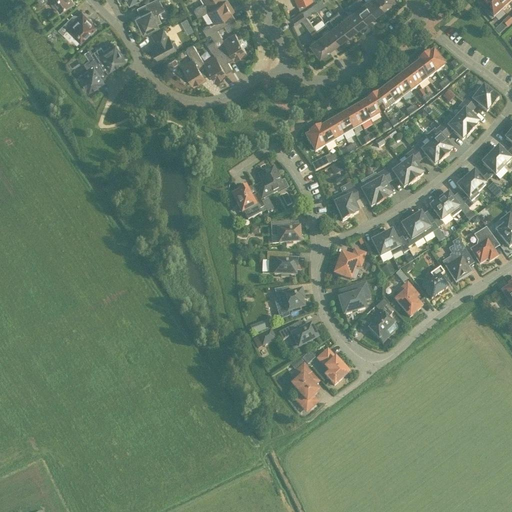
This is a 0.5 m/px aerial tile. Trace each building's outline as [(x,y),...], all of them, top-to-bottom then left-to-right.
[(50,0),(59,12),(73,2),(71,0),(50,0)] [(136,7),(140,14),(135,16),(143,31),(157,24),(157,22),(160,21),(156,13),(163,9),(158,0),(152,0),(146,3),(146,2),(136,7)] [(197,17),(206,11),(224,0),(202,0),(204,4),(201,6),(201,5),(193,10),(197,17)] [(206,36),(209,34),(217,30),(225,25),(228,23),(235,19),(231,12),(230,13),(227,8),(229,6),(225,0),(224,0),(206,11),(213,23),(210,25),(209,24),(201,29),(206,36)] [(295,0),(300,9),(313,0),(295,0)] [(355,0),(352,3),(365,20),(374,13),(365,1),(361,5),(357,0),(355,0)] [(366,0),(365,1),(374,13),(383,7),(378,0),(366,0)] [(503,12),(492,0),(488,0),(487,2),(486,1),(481,5),(485,10),(483,12),(492,21),(494,20),(503,12)] [(511,5),(506,0),(492,0),(503,12),(511,5),(511,6),(511,5)] [(347,15),(356,27),(365,20),(352,3),(348,6),(352,11),(347,15)] [(312,5),(302,11),(306,16),(315,10),(312,5)] [(95,26),(82,12),(73,22),(70,18),(59,29),(62,33),(66,29),(74,36),(71,38),(76,43),(79,41),(80,42),(89,32),(91,33),(96,28),(94,27),(95,26)] [(305,17),(301,12),(291,19),(295,24),(305,17)] [(334,17),(347,34),(356,27),(347,15),(341,19),(338,14),(334,17)] [(330,19),(334,25),(329,29),(338,41),(347,34),(334,17),(330,19)] [(180,22),(183,27),(188,24),(186,19),(180,22)] [(511,24),(511,21),(509,19),(503,24),(508,28),(511,24)] [(316,30),(329,48),(338,41),(329,29),(325,24),(316,30)] [(152,34),(156,42),(150,46),(157,58),(174,49),(174,48),(177,46),(174,41),(171,43),(168,36),(167,37),(162,29),(152,34)] [(319,55),(329,48),(316,30),(314,29),(310,32),(315,39),(310,43),(319,55)] [(217,30),(209,34),(213,40),(227,61),(233,58),(233,57),(238,54),(240,57),(246,53),(242,47),(244,46),(245,45),(246,44),(246,43),(246,42),(246,41),(246,40),(245,40),(245,39),(244,39),(243,38),(242,38),(241,38),(240,38),(238,40),(234,34),(223,41),(221,38),(221,37),(217,30)] [(214,55),(203,62),(209,73),(214,82),(221,78),(219,75),(224,72),(225,73),(232,69),(227,61),(213,40),(207,45),(211,53),(212,52),(214,55)] [(203,77),(209,73),(203,62),(192,44),(185,49),(190,57),(191,56),(193,60),(181,67),(185,73),(183,74),(187,81),(189,80),(193,86),(199,82),(197,79),(202,76),(203,77)] [(91,53),(91,54),(102,69),(98,63),(102,59),(109,69),(124,60),(114,45),(103,52),(100,47),(91,53)] [(429,56),(428,54),(423,58),(435,74),(444,67),(443,66),(444,64),(444,63),(444,61),(442,60),(441,60),(439,61),(433,53),(429,56)] [(102,81),(97,73),(102,69),(91,54),(88,55),(91,59),(84,63),(88,70),(78,76),(88,91),(102,81)] [(416,66),(426,80),(435,74),(423,58),(418,62),(420,63),(416,66)] [(407,73),(418,87),(426,80),(416,66),(407,73)] [(399,79),(410,93),(418,87),(407,73),(399,79)] [(391,85),(402,99),(410,93),(399,79),(391,85)] [(383,91),(394,105),(402,99),(391,85),(383,91)] [(491,109),(498,100),(483,88),(475,98),(471,95),(468,98),(462,92),(458,96),(465,102),(464,103),(473,110),(477,106),(486,113),(490,108),(491,109)] [(394,105),(383,91),(377,96),(374,98),(372,100),(370,101),(367,103),(367,102),(360,106),(369,121),(379,116),(381,114),(386,111),(387,114),(394,108),(392,106),(394,105)] [(442,97),(446,100),(452,95),(448,91),(442,97)] [(457,111),(461,115),(456,120),(471,134),(475,129),(475,128),(478,124),(469,115),(473,110),(464,103),(457,111)] [(352,111),(360,127),(369,121),(360,106),(352,111)] [(343,116),(352,132),(360,127),(352,111),(343,116)] [(334,122),(343,137),(352,132),(343,116),(334,122)] [(392,128),(397,125),(394,120),(389,123),(392,128)] [(447,121),(440,128),(448,137),(452,133),(462,141),(465,138),(466,138),(471,134),(456,120),(451,125),(447,121)] [(325,127),(334,142),(343,137),(334,122),(325,127)] [(314,131),(324,148),(334,142),(325,127),(320,129),(319,128),(314,131)] [(425,139),(430,145),(443,160),(449,155),(448,154),(452,151),(443,141),(448,137),(440,128),(435,132),(434,131),(425,139)] [(310,135),(306,138),(311,147),(310,148),(309,149),(310,151),(311,152),(312,152),(314,152),(315,153),(324,148),(314,131),(309,134),(310,135)] [(396,136),(393,132),(387,136),(390,140),(396,136)] [(385,145),(381,139),(375,143),(379,149),(385,145)] [(421,145),(413,151),(420,161),(425,157),(434,167),(438,163),(438,164),(443,160),(430,145),(425,149),(421,145)] [(505,156),(498,149),(490,157),(503,169),(510,161),(509,159),(511,155),(511,153),(509,151),(505,156)] [(408,163),(402,167),(414,183),(419,179),(418,178),(423,175),(415,165),(420,161),(413,151),(405,158),(408,163)] [(360,152),(354,155),(358,162),(364,159),(360,152)] [(482,165),(490,172),(485,176),(489,180),(493,175),(495,177),(503,169),(490,157),(482,165)] [(342,170),(339,164),(330,168),(333,174),(342,170)] [(393,166),(384,172),(390,182),(396,179),(403,189),(407,186),(408,187),(414,183),(402,167),(396,171),(393,166)] [(267,169),(262,172),(262,174),(259,176),(263,185),(254,189),(260,200),(277,191),(275,188),(281,185),(273,169),(269,171),(267,169)] [(391,197),(385,185),(390,182),(384,172),(375,178),(378,183),(372,186),(382,204),(387,200),(387,199),(391,197)] [(480,181),(474,173),(465,180),(477,194),(485,186),(484,184),(489,180),(485,176),(480,181)] [(461,192),(456,196),(459,199),(462,203),(464,205),(469,201),(471,203),(479,196),(477,194),(465,180),(457,188),(461,192)] [(497,189),(493,184),(488,189),(492,194),(497,189)] [(363,185),(353,189),(359,200),(364,197),(371,208),(375,206),(376,207),(382,204),(372,186),(365,190),(363,185)] [(250,198),(245,188),(239,191),(240,193),(232,197),(237,205),(235,206),(239,213),(241,213),(241,214),(243,213),(247,221),(261,214),(259,211),(264,208),(256,195),(250,198)] [(353,203),(359,200),(353,189),(344,194),(332,200),(342,222),(353,217),(353,216),(358,214),(353,203)] [(451,200),(448,195),(439,202),(449,216),(452,219),(461,212),(458,209),(464,205),(462,203),(459,199),(456,196),(451,200)] [(268,200),(262,203),(267,213),(273,210),(268,200)] [(439,202),(430,208),(436,217),(431,220),(434,224),(437,229),(443,225),(441,222),(449,216),(439,202)] [(426,224),(420,215),(411,221),(420,236),(423,239),(438,230),(437,229),(434,224),(431,220),(426,224)] [(496,233),(509,249),(511,246),(511,218),(509,215),(500,222),(504,227),(496,233)] [(407,249),(423,239),(420,236),(411,221),(401,227),(407,235),(402,239),(404,243),(407,249)] [(278,245),(285,244),(286,247),(292,246),(292,244),(299,243),(299,241),(301,238),(299,236),(298,229),(290,230),(290,223),(270,225),(271,238),(278,237),(278,245)] [(489,262),(497,257),(490,247),(496,243),(486,229),(474,236),(477,242),(476,248),(471,251),(479,265),(487,260),(489,262)] [(396,242),(391,233),(381,238),(389,253),(391,257),(400,252),(401,253),(403,254),(409,251),(407,249),(404,243),(402,239),(396,242)] [(378,256),(380,258),(389,253),(381,238),(371,243),(373,246),(368,249),(373,259),(378,256)] [(446,268),(456,283),(471,273),(461,257),(467,254),(458,240),(452,244),(454,247),(448,250),(451,255),(449,257),(453,263),(446,268)] [(360,269),(365,255),(354,251),(351,260),(341,256),(335,275),(350,280),(355,267),(360,269)] [(287,262),(288,255),(267,254),(266,262),(270,262),(269,274),(274,275),(274,276),(295,277),(295,269),(296,269),(296,263),(287,262)] [(409,265),(402,269),(406,275),(413,270),(409,265)] [(394,273),(390,266),(382,270),(385,277),(394,273)] [(423,289),(431,300),(447,289),(439,278),(444,275),(440,269),(430,276),(434,281),(423,289)] [(511,284),(509,286),(510,288),(502,294),(507,301),(504,303),(508,309),(511,306),(511,307),(511,284)] [(409,318),(420,309),(411,298),(415,294),(407,285),(397,293),(401,298),(396,302),(409,318)] [(354,296),(339,301),(344,316),(364,310),(362,301),(368,299),(364,286),(352,290),(354,296)] [(287,288),(274,291),(278,306),(285,304),(287,313),(291,312),(292,314),(300,311),(300,310),(303,309),(301,301),(303,300),(300,292),(290,295),(287,288)] [(387,319),(391,315),(384,308),(387,305),(384,301),(378,306),(381,309),(367,323),(372,327),(369,330),(382,344),(388,338),(385,334),(393,326),(387,319)] [(303,330),(300,324),(278,335),(282,342),(288,339),(293,350),(297,348),(298,349),(303,346),(305,349),(313,345),(311,342),(317,339),(310,327),(303,330)] [(256,326),(250,329),(253,336),(259,334),(256,326)] [(275,341),(270,332),(253,341),(258,349),(262,347),(275,341)] [(334,387),(347,374),(327,352),(318,360),(330,374),(326,378),(334,387)] [(313,397),(318,393),(314,388),(320,383),(304,364),(290,376),(297,384),(293,388),(300,396),(294,402),(306,415),(319,403),(313,397)]
